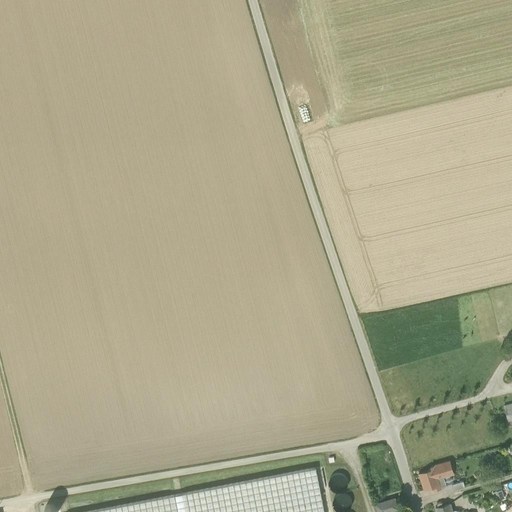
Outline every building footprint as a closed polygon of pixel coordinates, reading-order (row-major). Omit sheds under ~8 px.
[(433,487),(434,490),(447,487),(446,485),(444,477),(443,474),(450,472),(447,461),(431,466),(431,469),(419,473),(424,490),(433,487)] [(443,474),(444,477),(451,475),(454,474),(450,461),(447,461),(450,472),(443,474)] [(324,511),(316,467),(85,511),(324,511)] [(454,483),(451,475),(444,477),(446,485),(454,483)] [(463,481),(452,484),(453,490),(465,487),(463,481)] [(500,488),(493,492),(496,499),(504,496),(500,488)] [(395,498),(386,501),(389,511),(398,509),(395,498)] [(387,511),(388,511),(389,511),(386,501),(375,504),(377,511),(387,511)]
